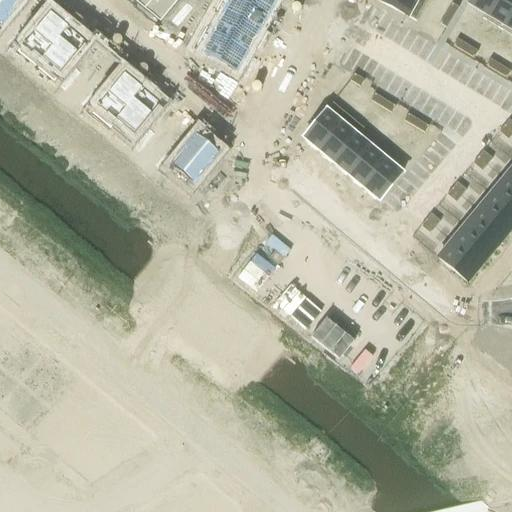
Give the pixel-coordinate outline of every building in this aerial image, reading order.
[(0,0),(0,25),(21,0),(0,0)] [(133,0),(143,8),(149,0),(133,0)] [(149,0),(143,8),(159,22),(177,0),(149,0)] [(240,0),(221,0),(215,11),(256,33),(266,14),(240,0)] [(240,0),(266,14),(274,0),(240,0)] [(418,0),(374,0),(415,22),(425,4),(418,0)] [(470,0),(468,5),(484,15),(482,19),(482,20),(494,0),(470,0)] [(511,0),(494,0),(482,20),(499,29),(511,6),(511,0)] [(185,4),(178,13),(184,18),(191,9),(185,4)] [(451,4),(444,15),(451,18),(458,8),(451,4)] [(511,6),(499,29),(511,37),(511,42),(511,43),(511,6)] [(205,29),(205,30),(245,52),(256,33),(215,11),(215,12),(219,14),(210,31),(205,29)] [(21,25),(5,44),(35,68),(67,28),(49,13),(32,34),(21,25)] [(178,13),(170,22),(176,27),(184,18),(178,13)] [(444,15),(438,25),(445,29),(451,18),(444,15)] [(67,28),(35,68),(64,92),(80,73),(69,64),(86,43),(67,28)] [(205,30),(194,49),(234,72),(245,52),(205,30)] [(460,31),(456,38),(466,44),(471,37),(460,31)] [(471,37),(466,44),(477,50),(481,43),(471,37)] [(493,51),(489,58),(499,64),(503,57),(493,51)] [(511,62),(503,57),(499,64),(509,70),(511,65),(511,62)] [(357,65),(353,72),(364,78),(368,71),(357,65)] [(95,86),(79,105),(108,129),(141,90),(123,74),(106,95),(95,86)] [(378,85),(374,92),(384,98),(388,91),(378,85)] [(141,90),(108,129),(109,130),(112,126),(129,140),(126,143),(138,153),(153,134),(142,125),(160,105),(141,90)] [(388,91),(384,98),(394,104),(398,97),(388,91)] [(331,104),(301,140),(317,153),(347,117),(331,104)] [(411,105),(407,112),(417,118),(421,111),(411,105)] [(421,111),(417,118),(427,124),(431,117),(421,111)] [(347,117),(317,153),(332,165),(362,129),(347,117)] [(511,124),(508,121),(503,127),(511,134),(511,124)] [(511,134),(503,127),(498,133),(507,141),(511,134)] [(362,129),(332,165),(347,177),(370,149),(357,137),(363,130),(362,129)] [(168,148),(153,167),(164,176),(170,169),(191,186),(218,153),(197,136),(179,157),(168,148)] [(370,149),(347,177),(362,190),(385,161),(370,149)] [(482,152),(477,158),(486,166),(491,160),(482,152)] [(477,158),(472,164),(481,172),(486,166),(477,158)] [(385,161),(362,190),(377,203),(401,174),(385,161)] [(511,167),(502,179),(511,187),(511,167)] [(511,187),(502,179),(489,195),(511,213),(511,187)] [(456,184),(451,190),(460,197),(465,191),(456,184)] [(451,190),(445,196),(455,204),(460,197),(451,190)] [(511,213),(489,195),(476,211),(506,235),(511,228),(511,213)] [(476,211),(463,227),(493,251),(506,235),(476,211)] [(430,215),(425,221),(434,229),(439,223),(430,215)] [(425,221),(419,227),(429,235),(434,229),(425,221)] [(463,227),(450,242),(480,267),(493,251),(463,227)] [(450,242),(437,259),(466,283),(480,267),(450,242)] [(403,302),(346,373),(461,467),(511,404),(511,390),(470,356),(465,363),(447,348),(452,342),(403,302)] [(5,316),(0,322),(0,356),(20,332),(4,318),(6,316),(5,316)] [(20,332),(0,356),(0,366),(12,376),(38,344),(38,343),(36,345),(20,332)] [(38,344),(12,376),(28,390),(55,358),(38,344)] [(55,358),(28,390),(45,403),(70,373),(54,360),(55,358)] [(45,403),(43,405),(60,419),(62,417),(87,387),(70,373),(45,403)] [(87,387),(62,417),(78,431),(103,401),(87,387)] [(103,401),(78,431),(79,431),(95,444),(120,414),(119,414),(103,401)] [(120,414),(95,444),(112,459),(107,465),(117,472),(132,454),(123,446),(138,429),(120,414)] [(5,418),(0,423),(9,431),(14,425),(5,418)] [(29,438),(24,444),(33,451),(38,445),(29,438)] [(38,445),(33,451),(42,459),(47,453),(38,445)] [(62,465),(57,471),(66,479),(71,473),(62,465)] [(71,473),(66,479),(75,487),(81,480),(71,473)] [(172,490),(162,497),(170,511),(182,511),(185,511),(216,511),(199,485),(177,499),(172,490)]
